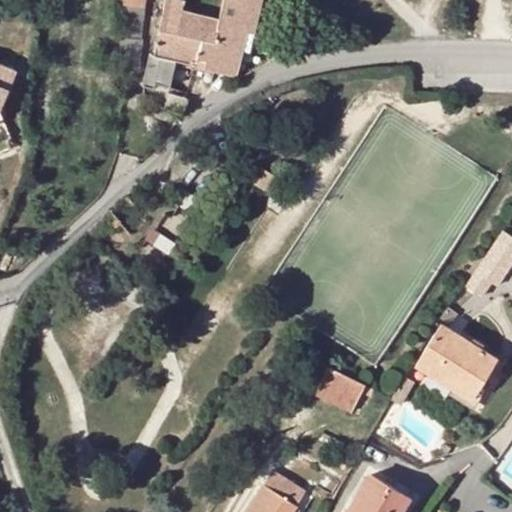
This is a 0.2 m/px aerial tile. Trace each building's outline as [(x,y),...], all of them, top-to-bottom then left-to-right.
[(200,41),(213,43),(218,19),(181,11),(183,0),(180,0),(164,0),(152,57),(148,56),(142,82),(167,87),(172,61),(195,66),(200,41)] [(222,0),(218,19),(213,43),(219,45),(240,49),(244,30),(252,32),(259,0),(222,0)] [(123,4),(121,38),(140,41),(143,8),(123,4)] [(118,69),(123,69),(137,70),(140,41),(121,38),(118,69)] [(195,66),(214,69),(219,45),(213,43),(200,41),(195,66)] [(219,45),(214,69),(235,74),(240,49),(219,45)] [(0,128),(11,124),(6,115),(21,75),(0,66),(0,128)] [(166,93),(160,111),(177,119),(186,100),(166,93)] [(257,165),(248,181),(265,192),(274,177),(257,165)] [(481,264),(463,288),(481,300),(491,285),(496,288),(511,263),(511,240),(500,233),(486,256),(481,264)] [(448,309),(443,317),(450,323),(456,316),(448,309)] [(442,326),(416,367),(469,400),(495,360),(442,326)] [(329,370),(317,396),(350,413),(363,386),(329,370)] [(406,376),(397,391),(408,397),(417,383),(406,376)] [(393,398),(392,400),(404,407),(408,397),(397,391),(393,398)] [(273,471),(247,511),(292,511),(304,491),(273,471)] [(374,475),(352,511),(404,511),(412,498),(374,475)]
